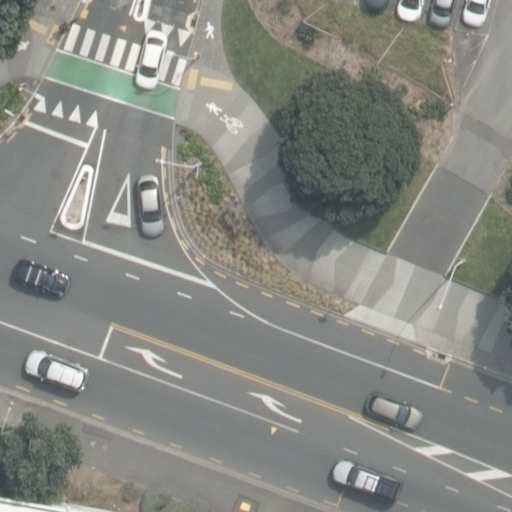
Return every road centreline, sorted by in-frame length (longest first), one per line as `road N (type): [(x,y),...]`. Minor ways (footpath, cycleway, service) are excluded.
road 1 (secondary): [(511,489),(45,319)]
road 2 (residential): [(45,319),(144,0)]
